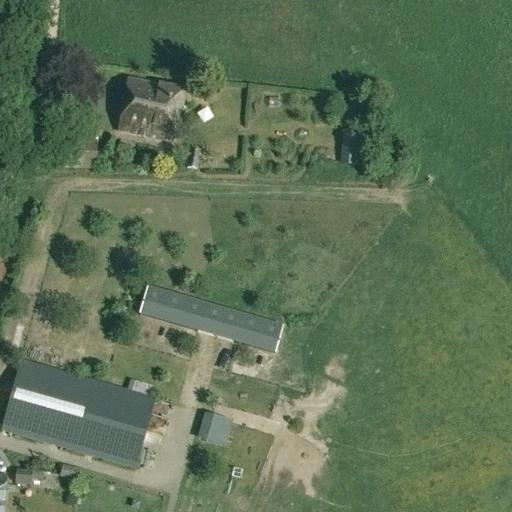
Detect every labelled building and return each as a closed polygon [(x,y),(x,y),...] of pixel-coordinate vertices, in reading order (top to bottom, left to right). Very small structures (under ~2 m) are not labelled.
[(67,75),(68,77),(69,80),(70,82),(73,84),(75,85),(78,85),(81,84),(83,83),(85,82),(87,80),(88,77),(88,74),(88,71),(86,69),(85,67),(83,65),(80,65),(78,64),(75,64),(72,66),(70,68),(68,70),(67,72),(67,75)] [(178,144),(188,91),(130,80),(119,133),(178,144)] [(104,126),(118,128),(123,104),(109,101),(104,126)] [(342,135),(340,165),(367,168),(370,137),(342,135)] [(45,144),(45,168),(97,169),(97,145),(45,144)] [(190,150),(187,168),(200,170),(203,152),(190,150)] [(137,470),(157,401),(23,362),(3,431),(137,470)] [(60,477),(75,482),(79,470),(63,465),(60,477)] [(18,471),(17,485),(31,486),(33,472),(18,471)] [(0,511),(5,511),(9,476),(0,475),(0,511)]
